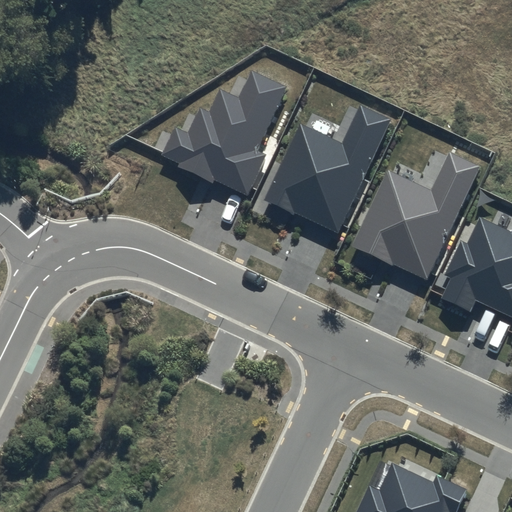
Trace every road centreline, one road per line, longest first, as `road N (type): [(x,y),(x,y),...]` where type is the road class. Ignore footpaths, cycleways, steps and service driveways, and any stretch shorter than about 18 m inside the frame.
road 1 (residential): [(60,265),(107,247),(141,250),(346,349)]
road 2 (residential): [(346,349),(511,427)]
road 3 (residential): [(346,349),(271,511)]
